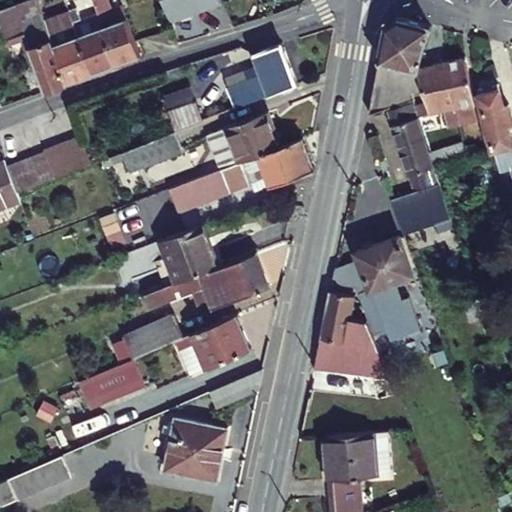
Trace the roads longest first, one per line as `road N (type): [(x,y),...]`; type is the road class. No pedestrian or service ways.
road 1 (tertiary): [(356,53),(262,511)]
road 2 (residential): [(339,0),(0,121)]
